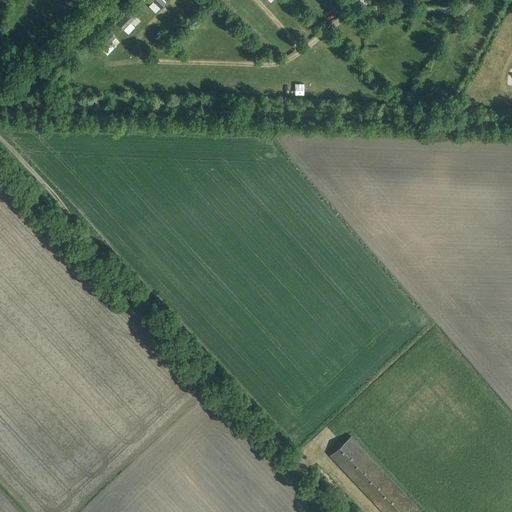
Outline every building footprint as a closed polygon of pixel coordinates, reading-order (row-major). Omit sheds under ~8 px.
[(286,0),(272,0),(280,8),(288,1),(286,0)] [(473,15),(487,22),(491,15),(477,8),(473,15)] [(196,33),(205,25),(196,16),(188,24),(196,33)] [(303,34),(312,23),(303,16),(294,26),(303,34)] [(387,25),(391,33),(399,29),(395,21),(387,25)] [(502,21),(499,29),(509,32),(511,24),(502,21)] [(381,36),(381,25),(364,25),(365,36),(381,36)] [(348,29),(351,40),(360,38),(357,26),(348,29)] [(431,26),(425,34),(434,40),(439,32),(431,26)] [(268,50),(276,41),(269,34),(261,43),(268,50)] [(238,37),(231,44),(240,52),(247,44),(238,37)] [(315,47),(322,57),(334,48),(327,38),(315,47)] [(100,62),(107,55),(95,45),(89,53),(100,62)] [(371,52),(363,60),(372,70),(380,62),(371,52)] [(407,64),(414,70),(420,61),(413,56),(407,64)] [(456,63),(462,67),(466,60),(460,56),(456,63)] [(481,74),(476,83),(484,88),(489,79),(481,74)] [(365,95),(370,85),(356,78),(351,88),(365,95)] [(163,89),(173,89),(173,80),(163,79),(163,89)] [(279,95),(279,82),(268,82),(268,95),(279,95)] [(298,93),(298,83),(288,83),(288,93),(298,93)] [(383,511),(421,511),(351,437),(331,456),(383,511)]
